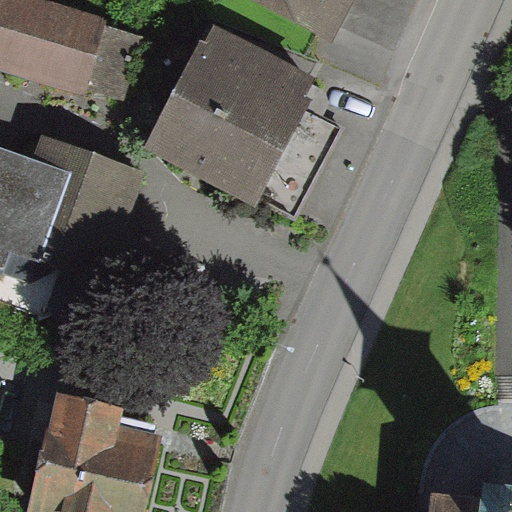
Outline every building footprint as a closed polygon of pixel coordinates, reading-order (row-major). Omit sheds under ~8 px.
[(88,96),(125,107),(143,46),(107,35),(109,26),(17,0),(0,0),(0,79),(85,104),(88,96)] [(242,0),(332,46),(356,0),(242,0)] [(144,163),(256,222),(264,207),(296,224),(343,133),(325,123),(305,113),(317,91),(216,38),(207,56),(201,53),(144,163)] [(322,94),(317,91),(305,113),(325,123),(327,118),(329,114),(330,108),(329,103),(326,98),(322,94)] [(0,288),(0,307),(86,340),(145,185),(42,147),(33,171),(0,158),(0,285),(2,282),(0,288)] [(33,511),(148,511),(163,449),(155,447),(123,440),(125,429),(126,424),(57,409),(33,511)] [(123,440),(155,447),(158,436),(125,429),(123,440)] [(511,511),(511,487),(483,484),(481,502),(429,496),(427,511),(511,511)]
